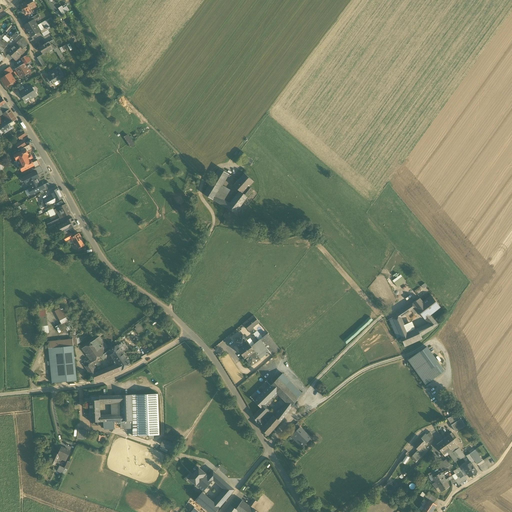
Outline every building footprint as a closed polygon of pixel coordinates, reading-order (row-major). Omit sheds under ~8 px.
[(24,0),(26,2),(30,10),(36,7),(32,0),(24,0)] [(31,12),(30,10),(26,2),(20,5),(22,9),(22,10),(22,11),(23,12),(24,11),(25,15),(31,12)] [(24,26),(28,31),(37,26),(34,20),(32,21),(24,26)] [(40,31),(41,31),(37,26),(28,31),(31,37),(40,31)] [(19,41),(25,47),(28,45),(23,38),(19,41)] [(0,41),(0,45),(4,49),(9,44),(7,43),(2,39),(0,41)] [(56,51),(59,56),(62,55),(53,40),(49,42),(53,49),(53,48),(55,52),(56,51)] [(19,41),(16,44),(22,50),(25,47),(19,41)] [(39,48),(43,54),(49,51),(53,49),(49,42),(39,48)] [(24,52),(22,50),(16,44),(8,51),(9,53),(13,58),(16,60),(24,52)] [(37,58),(43,67),(46,65),(40,56),(37,58)] [(25,63),(31,72),(33,71),(30,66),(29,65),(28,63),(29,62),(28,59),(23,62),(25,63)] [(16,69),(21,78),(28,74),(31,72),(25,63),(16,69)] [(4,72),(7,76),(10,74),(13,72),(12,72),(13,72),(10,68),(4,71),(4,72)] [(48,80),(51,85),(53,83),(60,79),(61,80),(64,78),(60,71),(58,72),(57,71),(52,74),(49,76),(49,77),(50,79),(48,80)] [(7,86),(14,81),(14,80),(10,74),(7,76),(2,79),(7,86)] [(17,89),(19,93),(26,89),(23,84),(17,89)] [(23,99),(25,103),(37,95),(36,93),(36,92),(37,91),(37,90),(37,89),(36,89),(35,88),(34,88),(33,88),(32,88),(31,86),(28,87),(26,89),(19,93),(21,96),(22,96),(24,99),(23,99)] [(0,107),(0,116),(3,114),(10,110),(6,103),(0,107)] [(3,114),(6,119),(9,124),(10,124),(13,121),(16,119),(10,110),(3,114)] [(0,117),(0,129),(2,128),(4,132),(5,133),(12,128),(11,126),(10,124),(9,124),(6,119),(2,122),(0,117)] [(134,145),(128,134),(124,137),(130,148),(134,145)] [(30,144),(26,146),(23,141),(16,145),(19,150),(20,149),(21,152),(26,149),(27,152),(33,150),(30,144)] [(19,166),(22,172),(34,166),(32,163),(31,160),(30,161),(30,160),(28,156),(28,155),(29,155),(27,152),(26,149),(21,152),(14,155),(16,161),(18,160),(20,166),(19,166)] [(242,161),(249,166),(253,161),(240,151),(234,160),(240,164),(242,161)] [(36,171),(38,175),(43,172),(40,166),(31,170),(33,173),(36,171)] [(203,194),(213,200),(216,195),(222,185),(228,174),(219,169),(203,194)] [(38,175),(36,171),(33,173),(26,176),(29,182),(27,183),(30,188),(41,183),(38,178),(39,177),(38,175)] [(240,191),(243,194),(249,187),(254,182),(244,173),(233,186),(240,191)] [(42,182),(41,183),(30,188),(28,189),(31,195),(42,189),(44,188),(43,185),(42,182)] [(48,182),(43,185),(44,188),(42,189),(44,192),(51,188),(48,182)] [(230,190),(222,185),(216,195),(224,200),(230,190)] [(224,200),(216,195),(213,200),(235,213),(247,197),(253,190),(249,187),(243,194),(240,191),(230,204),(224,200)] [(50,197),(53,203),(63,198),(58,189),(51,193),(53,196),(50,197)] [(181,210),(172,196),(168,199),(177,213),(181,210)] [(58,213),(60,218),(70,213),(66,204),(54,210),(56,214),(58,213)] [(50,217),(56,214),(54,210),(53,208),(47,211),(50,217)] [(66,221),(66,222),(69,227),(70,229),(70,230),(77,227),(73,218),(66,221)] [(47,224),(48,227),(59,222),(58,219),(47,224)] [(61,231),(69,227),(66,222),(58,226),(61,231)] [(76,244),(78,247),(83,244),(80,238),(81,238),(79,233),(73,237),(71,238),(74,244),(76,244)] [(392,280),(394,283),(402,277),(400,275),(392,280)] [(394,283),(397,287),(405,281),(402,277),(394,283)] [(421,304),(429,315),(440,307),(432,296),(423,303),(421,304)] [(427,322),(429,323),(433,329),(438,324),(429,315),(421,304),(423,303),(419,298),(412,303),(402,311),(404,315),(411,310),(415,307),(418,311),(424,319),(427,322)] [(61,324),(62,324),(68,320),(62,307),(55,311),(61,324)] [(37,309),(41,333),(48,332),(44,308),(37,309)] [(422,339),(421,336),(417,328),(415,329),(407,333),(404,325),(401,317),(399,313),(392,317),(392,318),(394,322),(399,333),(401,337),(405,346),(422,339)] [(243,324),(249,331),(259,322),(253,315),(243,324)] [(373,315),(359,328),(362,330),(375,317),(373,315)] [(404,325),(407,333),(415,329),(412,321),(404,325)] [(421,336),(433,329),(429,323),(417,328),(421,336)] [(254,334),(259,340),(262,338),(257,331),(254,334)] [(255,351),(260,359),(269,352),(272,356),(280,350),(267,334),(262,338),(259,340),(255,345),(252,347),(255,351)] [(234,341),(239,349),(248,343),(243,336),(243,335),(234,341)] [(100,336),(95,339),(82,348),(89,357),(102,348),(103,350),(108,347),(100,336)] [(48,349),(52,383),(77,381),(73,346),(73,339),(72,339),(48,342),(48,349)] [(249,343),(248,343),(239,349),(239,350),(245,358),(255,351),(252,347),(249,343)] [(117,364),(122,371),(131,364),(117,345),(110,350),(108,351),(117,364)] [(427,347),(418,353),(430,370),(439,364),(427,347)] [(91,360),(88,362),(84,364),(86,366),(90,364),(97,359),(105,353),(103,350),(102,348),(89,357),(91,360)] [(260,359),(255,351),(245,358),(251,366),(260,360),(260,359)] [(444,371),(439,364),(430,370),(418,353),(408,360),(426,384),(444,371)] [(97,359),(90,364),(86,366),(85,367),(91,375),(96,373),(98,372),(93,365),(99,361),(97,359)] [(107,368),(110,375),(122,371),(117,364),(107,368)] [(91,375),(95,381),(106,377),(110,375),(107,368),(103,370),(98,372),(96,373),(91,375)] [(283,373),(278,378),(298,399),(302,393),(283,373)] [(291,407),(298,399),(278,378),(271,385),(270,386),(277,392),(288,404),(286,406),(290,409),(291,407)] [(265,405),(277,392),(270,386),(271,385),(254,401),(261,408),(265,405)] [(158,394),(136,395),(138,436),(159,435),(159,428),(158,394)] [(131,395),(120,395),(121,402),(121,416),(121,421),(132,420),(131,395)] [(90,400),(90,413),(91,422),(100,422),(100,417),(100,412),(100,403),(100,400),(99,400),(91,400),(90,400)] [(121,402),(112,402),(113,416),(121,416),(121,402)] [(270,410),(265,405),(261,408),(253,416),(261,429),(265,425),(260,419),(270,410)] [(283,408),(275,417),(280,422),(287,412),(283,408)] [(449,418),(453,424),(461,419),(458,414),(449,418)] [(280,422),(275,417),(273,416),(265,425),(261,429),(268,435),(280,422)] [(451,425),(455,431),(465,425),(461,419),(453,424),(451,425)] [(303,445),(303,446),(311,438),(300,427),(299,428),(297,430),(297,431),(296,432),(295,431),(291,436),(297,441),(298,440),(303,445)] [(418,450),(419,451),(419,452),(424,447),(423,446),(431,439),(427,434),(426,433),(413,446),(418,450)] [(443,439),(451,449),(456,445),(457,444),(454,440),(450,434),(443,439)] [(443,455),(447,452),(451,449),(443,439),(436,445),(443,455)] [(160,446),(173,451),(175,444),(163,440),(160,446)] [(451,449),(458,460),(465,456),(456,445),(451,449)] [(60,459),(65,461),(70,451),(61,448),(58,455),(55,453),(53,457),(58,459),(58,458),(60,459)] [(458,460),(451,449),(447,452),(455,462),(458,460)] [(482,461),(475,450),(470,454),(475,461),(477,464),(482,461)] [(412,456),(417,460),(422,456),(421,455),(418,452),(417,451),(412,456)] [(475,461),(470,454),(466,456),(470,463),(471,464),(475,461)] [(442,470),(447,467),(443,461),(438,465),(442,470)] [(467,474),(469,477),(477,472),(471,464),(470,463),(463,468),(464,469),(467,474)] [(203,478),(210,484),(213,480),(209,476),(199,467),(189,479),(194,484),(199,478),(201,480),(203,478)] [(438,487),(447,482),(449,480),(448,478),(445,480),(444,477),(443,475),(447,472),(446,471),(449,470),(447,467),(442,470),(431,475),(434,480),(435,482),(438,487)] [(213,480),(221,487),(225,482),(213,471),(209,476),(213,480)] [(455,474),(458,478),(459,480),(464,476),(460,471),(458,472),(455,474)] [(456,482),(458,485),(466,480),(464,476),(459,480),(458,478),(455,480),(456,482)] [(194,484),(196,485),(203,491),(208,486),(210,484),(203,478),(201,480),(199,478),(194,484)] [(449,487),(447,482),(438,487),(441,491),(441,492),(449,487)] [(193,489),(200,495),(202,493),(203,491),(196,485),(193,489)] [(234,490),(229,485),(224,489),(219,495),(213,502),(220,507),(230,495),(234,490)] [(219,495),(208,486),(203,491),(202,493),(213,502),(219,495)] [(213,502),(202,493),(200,495),(195,500),(208,511),(215,511),(220,507),(213,502)] [(431,495),(430,497),(428,500),(429,500),(434,503),(435,501),(437,498),(431,495)] [(238,511),(248,511),(249,511),(257,511),(253,508),(257,502),(253,499),(249,505),(242,501),(239,505),(241,507),(238,511)] [(423,511),(431,511),(436,505),(434,503),(429,500),(424,508),(422,511),(423,511)]
